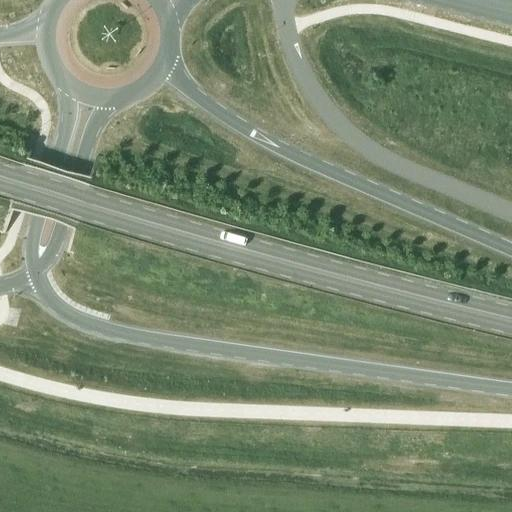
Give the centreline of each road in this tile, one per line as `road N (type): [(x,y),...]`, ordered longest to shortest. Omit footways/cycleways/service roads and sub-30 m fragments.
road 1 (primary): [(511,325),(339,283),(0,181)]
road 2 (primary): [(34,271),(56,305),(90,326),(511,397)]
road 3 (primary): [(511,255),(265,141),(223,117),(165,63)]
road 4 (unclassified): [(511,213),(356,141),(298,65),(281,0)]
road 5 (secondary): [(34,271),(52,250),(89,132),(113,99)]
road 6 (secondary): [(68,85),(68,121),(31,240),(34,271)]
